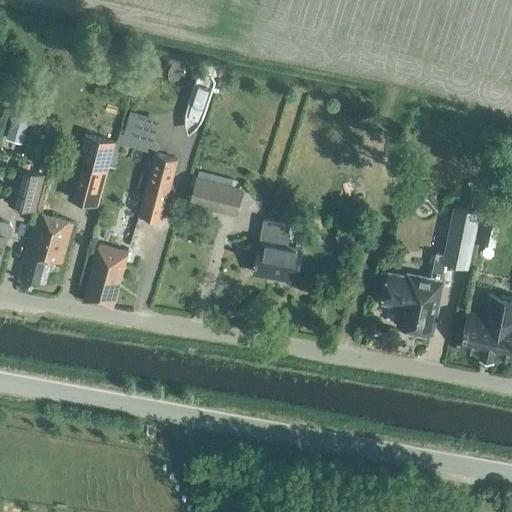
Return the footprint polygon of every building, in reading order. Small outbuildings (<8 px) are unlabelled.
[(13,117),(6,139),(22,144),(28,122),(13,117)] [(85,134),(67,197),(96,205),(114,143),(85,134)] [(155,152),(138,214),(161,220),(177,158),(155,152)] [(43,175),(18,169),(9,203),(35,210),(43,175)] [(236,214),(242,190),(197,178),(190,202),(236,214)] [(470,189),(466,210),(477,212),(482,191),(470,189)] [(408,277),(389,273),(383,301),(403,305),(398,325),(432,331),(442,280),(441,280),(445,261),(466,265),(477,212),(466,210),(454,207),(444,254),(436,253),(431,278),(409,274),(408,277)] [(31,241),(25,260),(29,261),(23,281),(38,285),(39,281),(44,282),(51,260),(61,263),(73,223),(40,213),(32,242),(31,241)] [(296,279),(302,248),(288,246),(290,236),(288,236),(290,224),(263,219),(254,272),(296,279)] [(10,223),(0,220),(0,258),(6,237),(9,234),(11,227),(10,223)] [(119,283),(129,250),(98,243),(83,300),(113,306),(119,283)] [(511,297),(489,293),(484,316),(467,313),(461,346),(480,350),(480,354),(494,357),(495,353),(511,356),(511,297)]
